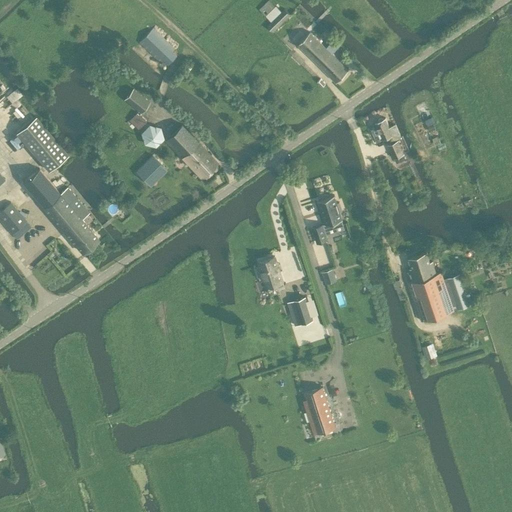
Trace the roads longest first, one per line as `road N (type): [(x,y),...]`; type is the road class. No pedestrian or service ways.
road 1 (tertiary): [(503,0),(0,344)]
road 2 (track): [(141,0),(291,145)]
road 3 (track): [(45,511),(0,372)]
